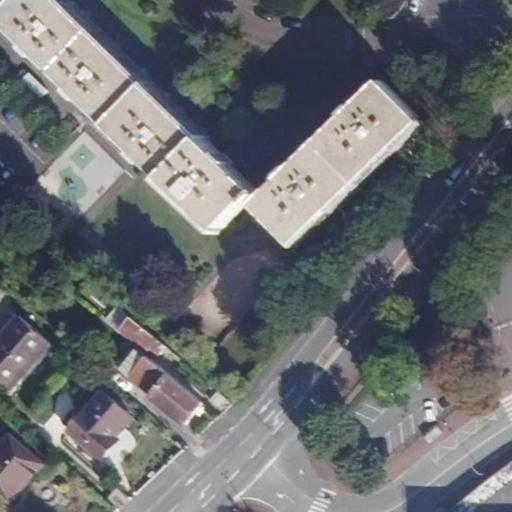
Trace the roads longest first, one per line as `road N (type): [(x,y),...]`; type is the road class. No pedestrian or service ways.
road 1 (secondary): [(511,98),(188,482)]
road 2 (secondary): [(245,473),(511,140)]
road 3 (residential): [(196,0),(286,43),(436,39)]
road 4 (tertiary): [(511,423),(385,511)]
